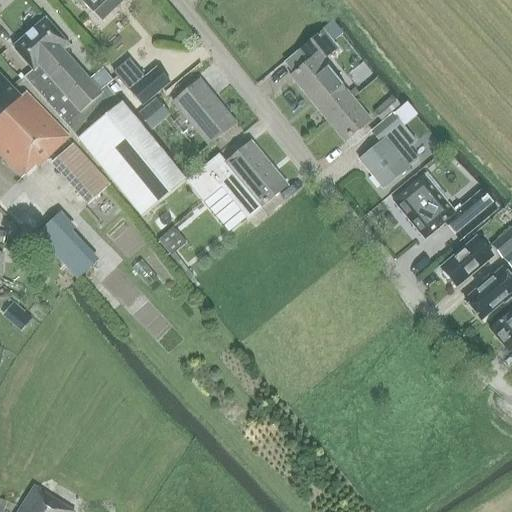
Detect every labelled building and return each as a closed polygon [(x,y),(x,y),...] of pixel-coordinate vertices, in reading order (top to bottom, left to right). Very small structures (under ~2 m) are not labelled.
[(124,0),(79,0),(100,23),(124,0)] [(68,129),(83,147),(126,111),(121,104),(120,104),(106,86),(99,92),(63,52),(70,46),(65,41),(65,42),(45,20),(12,48),(32,71),(23,78),(68,129)] [(290,78),(308,99),(334,78),(321,62),(326,58),(337,49),(323,32),(301,50),(310,61),(293,75),(290,78)] [(141,105),(155,93),(129,61),(114,74),(141,105)] [(36,168),(68,138),(24,93),(20,97),(0,76),(0,156),(21,178),(34,166),(36,168)] [(308,99),(326,121),(352,99),(334,78),(308,99)] [(190,125),(217,103),(199,81),(172,103),(190,125)] [(120,92),(115,85),(109,90),(114,96),(120,92)] [(399,107),(391,97),(372,112),(381,122),(399,107)] [(352,99),(326,121),(344,142),(370,121),(352,99)] [(164,109),(156,100),(137,115),(151,131),(160,123),(155,116),(164,109)] [(235,124),(217,103),(190,125),(208,147),(235,124)] [(126,111),(83,147),(141,218),(184,182),(126,111)] [(407,169),(418,160),(408,149),(415,143),(392,115),(371,133),(380,144),(359,161),(382,189),(407,169)] [(242,187),(269,165),(251,143),(223,166),(242,187)] [(109,185),(72,144),(50,165),(87,206),(109,185)] [(224,179),(210,161),(188,179),(202,196),(224,179)] [(287,187),(269,165),(242,187),(260,209),(287,187)] [(426,192),(417,182),(393,202),(401,212),(424,240),(444,224),(459,242),(487,219),(472,201),(460,211),(450,199),(439,208),(426,192)] [(35,236),(55,258),(76,239),(70,233),(74,229),(60,213),(35,236)] [(191,226),(185,219),(170,231),(176,238),(191,226)] [(511,250),(511,226),(490,245),(502,259),(511,250)] [(166,252),(170,248),(172,250),(181,243),(178,240),(175,242),(171,237),(170,238),(168,236),(161,241),(163,243),(161,245),(166,252)] [(26,249),(15,238),(5,248),(15,259),(26,249)] [(480,267),(492,257),(476,239),(465,249),(464,248),(440,269),(456,288),(480,267)] [(511,250),(502,259),(511,270),(511,269),(511,250)] [(502,270),(465,301),(480,320),(508,297),(509,298),(511,296),(511,276),(509,279),(502,270)] [(9,308),(27,324),(31,319),(13,303),(9,308)] [(511,311),(489,331),(508,352),(511,348),(511,311)] [(73,511),(34,487),(17,511),(73,511)]
